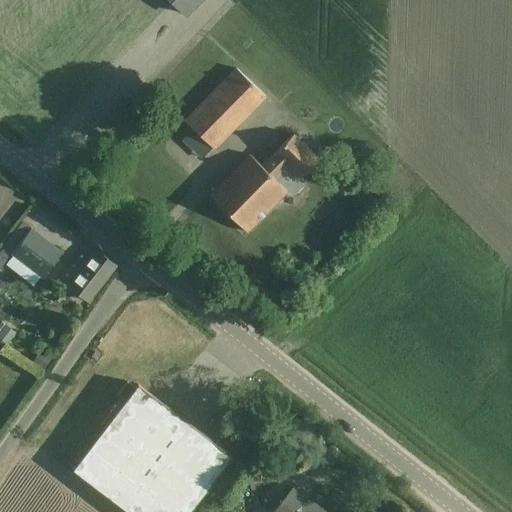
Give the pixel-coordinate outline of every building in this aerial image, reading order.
[(196,0),(168,0),(183,14),(196,0)] [(193,129),(182,141),(201,159),(212,147),(215,149),(266,97),(237,68),(185,122),(193,129)] [(301,178),(319,160),(293,134),(262,166),(250,155),(210,196),(247,232),(288,192),(292,194),(296,193),(302,187),(303,182),(301,178)] [(31,229),(12,254),(43,278),(63,253),(31,229)] [(116,266),(111,262),(87,244),(60,280),(89,302),(116,266)] [(12,337),(23,347),(32,337),(20,327),(12,337)] [(128,511),(190,511),(233,456),(138,385),(136,388),(128,382),(118,394),(126,401),(73,470),(128,511)] [(323,511),(294,488),(274,511),(323,511)]
